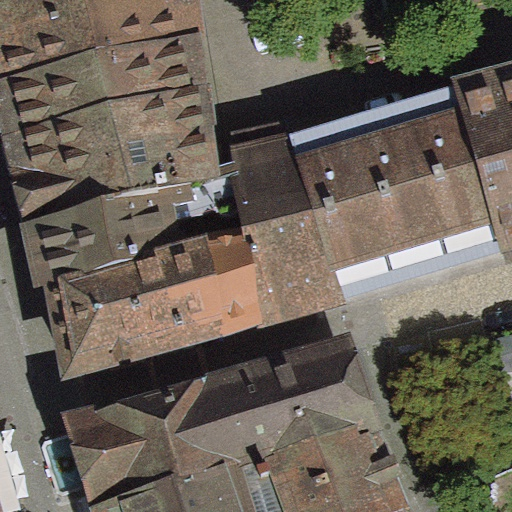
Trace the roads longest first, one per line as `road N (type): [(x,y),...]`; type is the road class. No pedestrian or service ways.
road 1 (residential): [(225,0),(240,83),(511,5)]
road 2 (residential): [(0,354),(39,511)]
road 3 (residential): [(363,314),(511,279)]
